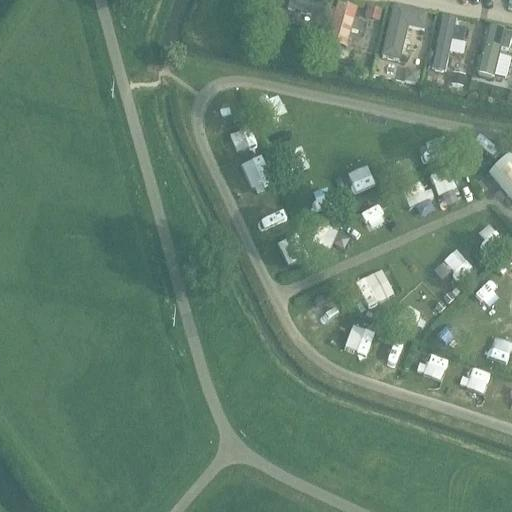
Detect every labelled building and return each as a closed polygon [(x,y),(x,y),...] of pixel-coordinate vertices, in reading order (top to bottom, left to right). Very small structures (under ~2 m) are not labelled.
[(313,0),(291,0),(290,8),(320,13),(322,1),(313,0)] [(349,46),(358,7),(338,2),(328,42),(349,46)] [(393,4),(382,57),(402,61),(409,28),(426,32),(431,12),(393,4)] [(367,8),(364,17),(377,21),(380,12),(367,8)] [(464,46),(468,29),(457,27),(459,20),(445,16),(431,70),(447,74),(454,43),(464,46)] [(496,78),(509,33),(491,28),(478,72),(496,78)] [(404,75),(403,82),(415,84),(417,72),(411,71),(404,75)] [(453,76),(451,87),(460,89),(462,78),(453,76)] [(511,155),(488,176),(511,204),(511,155)] [(354,211),(362,239),(388,231),(379,203),(354,211)] [(364,301),(393,291),(386,270),(357,280),(364,301)] [(482,312),(495,303),(486,289),(473,297),(482,312)] [(328,299),(313,309),(323,325),(339,316),(328,299)] [(401,323),(421,333),(432,312),(412,302),(401,323)] [(390,361),(394,349),(380,345),(376,357),(390,361)] [(427,375),(443,380),(448,363),(432,358),(427,375)]
